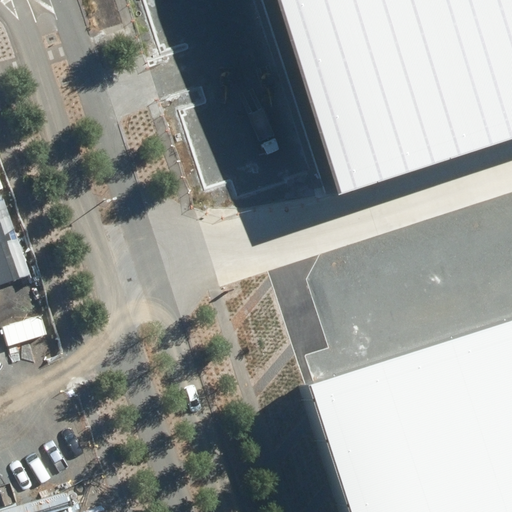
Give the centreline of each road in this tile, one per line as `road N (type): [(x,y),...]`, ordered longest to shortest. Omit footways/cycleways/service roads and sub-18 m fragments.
road 1 (unclassified): [(177,511),(12,0)]
road 2 (unclassified): [(66,0),(230,511)]
